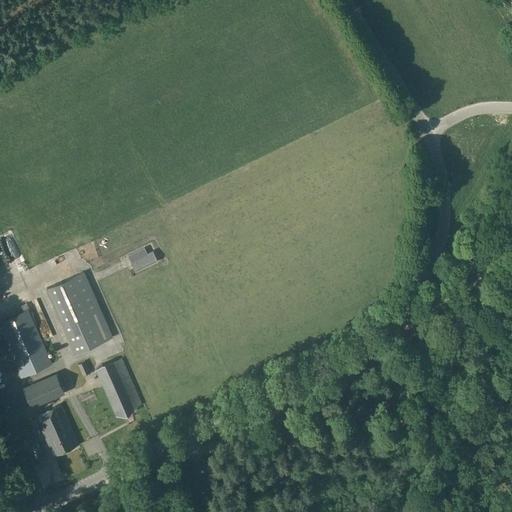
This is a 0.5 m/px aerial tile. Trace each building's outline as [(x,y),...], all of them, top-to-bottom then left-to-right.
[(153,251),(131,261),(136,271),(158,261),(153,251)] [(85,272),(48,288),(77,353),(113,337),(85,272)] [(53,363),(29,309),(0,322),(0,326),(22,377),(53,363)] [(142,404),(122,359),(117,361),(109,361),(104,364),(97,370),(117,416),(126,415),(131,413),(138,407),(137,406),(142,404)] [(91,372),(86,361),(79,364),(84,375),(91,372)] [(23,386),(31,407),(65,393),(56,372),(23,386)] [(55,455),(80,444),(62,404),(37,416),(55,455)] [(47,459),(37,438),(28,442),(37,463),(47,459)]
